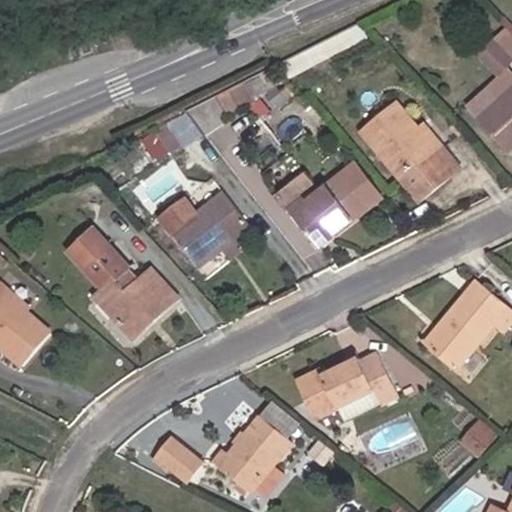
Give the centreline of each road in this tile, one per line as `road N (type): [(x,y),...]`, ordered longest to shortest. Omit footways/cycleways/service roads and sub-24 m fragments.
road 1 (residential): [(511,217),(176,390),(98,455),(75,511)]
road 2 (tertiary): [(321,0),(0,132)]
